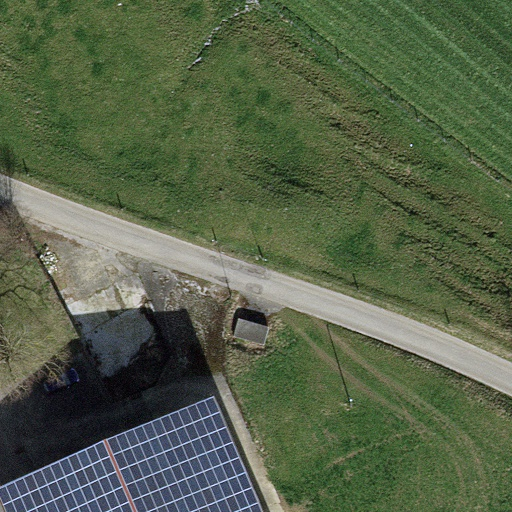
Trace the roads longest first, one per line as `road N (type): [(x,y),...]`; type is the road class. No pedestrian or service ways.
road 1 (track): [(511,390),(218,271),(0,198)]
road 2 (track): [(0,470),(193,389),(180,258)]
